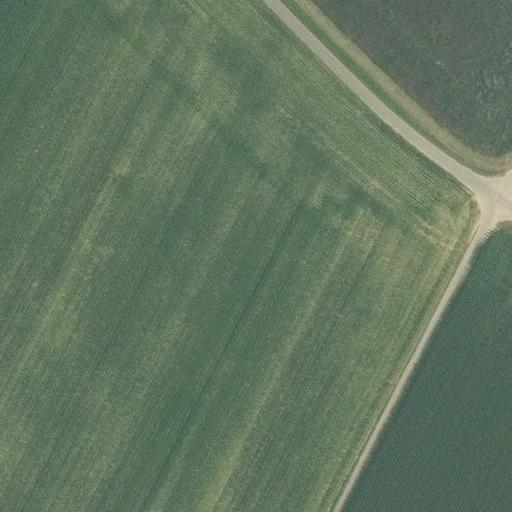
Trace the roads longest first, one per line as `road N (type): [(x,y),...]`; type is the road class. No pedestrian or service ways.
road 1 (track): [(337,511),(498,201)]
road 2 (track): [(498,201),(432,156),(272,0)]
